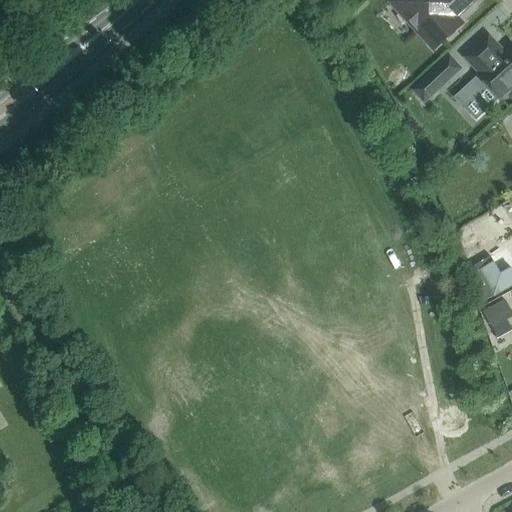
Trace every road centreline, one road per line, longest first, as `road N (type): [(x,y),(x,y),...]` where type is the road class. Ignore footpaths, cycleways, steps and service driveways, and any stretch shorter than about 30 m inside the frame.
road 1 (secondary): [(0,128),(100,44),(103,31)]
road 2 (secondary): [(103,31),(63,48),(0,95)]
